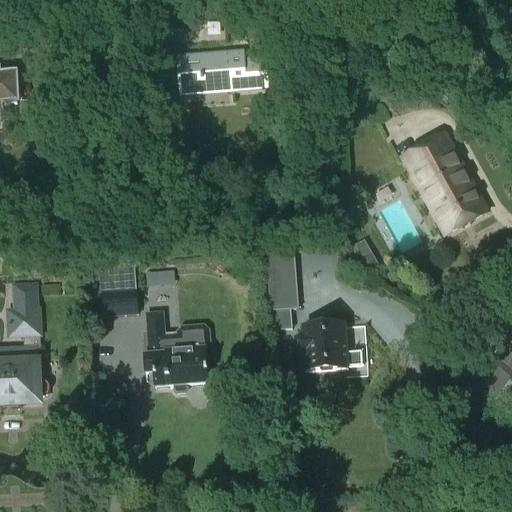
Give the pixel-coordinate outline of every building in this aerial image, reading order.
[(103,31),(94,33),(97,57),(107,55),(103,31)] [(178,59),(181,95),(234,90),(234,94),(267,91),(264,61),(242,62),(242,54),(178,59)] [(0,111),(1,111),(1,102),(17,101),(16,75),(0,75),(0,111)] [(402,159),(445,237),(487,214),(444,136),(402,159)] [(364,273),(377,265),(364,241),(351,248),(364,273)] [(296,252),(266,254),(273,334),(294,332),(292,313),(301,312),(296,252)] [(86,302),(103,301),(104,319),(138,316),(134,260),(83,264),(86,302)] [(5,288),(8,342),(42,340),(38,286),(5,288)] [(143,343),(145,376),(155,375),(156,391),(173,389),(173,391),(178,395),(185,395),(188,390),(188,388),(209,386),(207,362),(211,361),(209,333),(203,328),(180,330),(174,337),(164,338),(163,319),(158,315),(150,316),(147,320),(148,342),(143,343)] [(301,338),(302,357),(305,357),(306,374),(347,372),(347,370),(363,369),(362,354),(346,355),(344,327),(303,330),(304,338),(301,338)] [(500,363),(493,363),(495,401),(511,400),(511,330),(498,332),(500,363)] [(39,405),(38,400),(43,399),(44,398),(46,397),(47,396),(48,394),(48,392),(49,390),(48,388),(48,387),(47,386),(46,385),(45,384),(44,383),(42,383),(41,383),(38,383),(37,365),(0,366),(0,407),(0,401),(2,401),(6,405),(15,405),(18,401),(20,401),(20,406),(39,405)]
